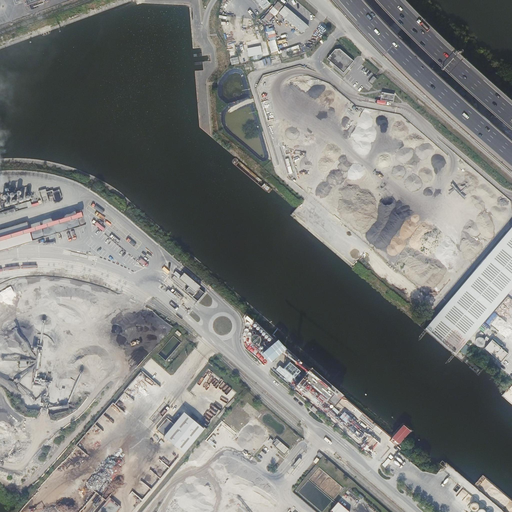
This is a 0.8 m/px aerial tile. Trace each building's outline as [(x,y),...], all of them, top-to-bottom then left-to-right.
[(256,0),(265,10),(273,3),(269,0),(256,0)] [(272,21),(278,9),(281,3),(278,2),(276,7),(272,5),(267,19),(272,21)] [(296,12),(286,4),(280,10),(303,30),(309,23),(300,15),(296,12)] [(243,17),(243,25),(252,26),(252,18),(243,17)] [(274,25),(267,26),(270,41),(269,41),(272,53),(279,51),(274,25)] [(262,46),(248,48),(250,60),(263,59),(262,56),(269,55),(268,48),(262,48),(262,46)] [(345,73),(355,61),(338,46),(328,59),(345,73)] [(437,63),(448,74),(451,71),(452,72),(459,64),(459,63),(461,60),(450,49),(448,52),(447,51),(439,60),(439,61),(437,63)] [(372,76),(367,81),(370,84),(375,78),(372,76)] [(46,189),(39,191),(43,203),(61,197),(59,189),(47,193),(46,189)] [(80,217),(29,232),(30,235),(81,220),(80,217)] [(0,226),(0,240),(29,232),(25,220),(0,226)] [(511,224),(423,329),(453,354),(511,285),(511,224)] [(0,240),(0,244),(30,235),(29,232),(0,240)] [(113,234),(111,237),(119,243),(121,240),(113,234)] [(0,244),(0,249),(31,240),(30,235),(0,244)] [(196,300),(203,292),(198,287),(199,286),(183,272),(178,278),(187,286),(184,290),(196,300)] [(174,298),(176,295),(170,289),(167,292),(174,298)] [(480,347),(484,339),(476,335),(472,343),(480,347)] [(499,361),(507,353),(490,338),(483,346),(499,361)] [(459,350),(464,354),(470,347),(465,343),(459,350)] [(174,424),(164,436),(184,453),(204,429),(184,412),(174,424)] [(157,430),(164,436),(174,424),(167,418),(157,430)] [(229,435),(232,431),(226,427),(223,430),(229,435)] [(289,450),(276,439),(275,441),(276,441),(272,446),(275,448),(275,449),(277,451),(278,451),(284,456),(289,450)] [(115,511),(120,506),(108,497),(95,511),(115,511)] [(327,511),(348,511),(349,511),(336,501),(327,511)]
